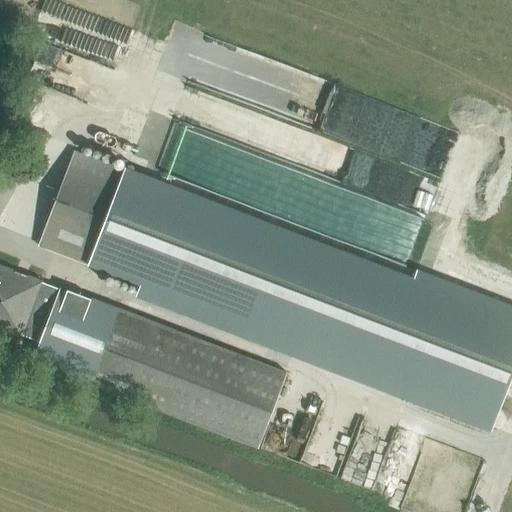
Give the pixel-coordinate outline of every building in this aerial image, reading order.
[(101,48),(140,73),(154,52),(108,23),(99,38),(51,8),(40,25),(79,49),(84,41),(99,51),(101,48)] [(166,113),(277,149),(286,120),(173,84),(173,81),(164,78),(160,90),(172,94),(166,113)] [(511,309),(416,273),(413,282),(74,154),(42,246),(141,285),(138,292),(493,428),(511,377),(511,309)] [(61,290),(0,265),(0,330),(22,339),(23,336),(39,342),(32,361),(260,450),(289,374),(63,286),(61,290)] [(463,511),(479,511),(487,496),(474,490),(463,511)]
